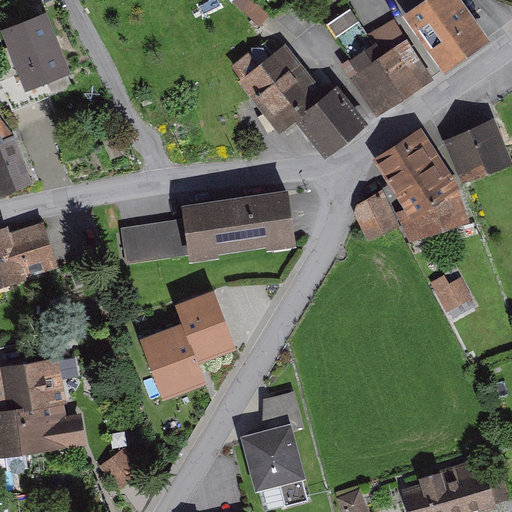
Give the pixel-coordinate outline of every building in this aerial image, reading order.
[(487,41),(456,0),(451,0),(410,30),(443,74),(487,41)] [(70,74),(44,13),(1,31),(27,92),(70,74)] [(430,75),(393,24),(347,56),(384,108),(430,75)] [(363,122),(332,83),(323,90),(289,46),(271,60),(244,82),(279,125),(295,113),(326,152),(363,122)] [(0,98),(0,189),(33,176),(0,99),(0,98)] [(492,120),(450,141),(470,180),(511,158),(492,120)] [(470,220),(423,134),(373,161),(389,189),(357,206),(375,239),(407,222),(420,247),(470,220)] [(185,218),(120,227),(125,262),(290,239),(283,187),(183,201),(185,218)] [(46,220),(0,233),(0,286),(60,270),(46,220)] [(446,310),(476,298),(463,266),(433,278),(446,310)] [(236,342),(213,284),(177,299),(186,321),(142,339),(164,395),(207,378),(199,357),(236,342)] [(58,364),(4,373),(11,413),(0,414),(0,426),(6,462),(89,447),(83,415),(67,417),(58,364)] [(264,425),(239,431),(254,487),(304,473),(291,426),(303,422),(294,390),(257,400),(264,425)] [(483,459),(399,484),(406,511),(471,511),(496,505),(483,459)] [(369,511),(361,489),(339,498),(344,511),(369,511)]
